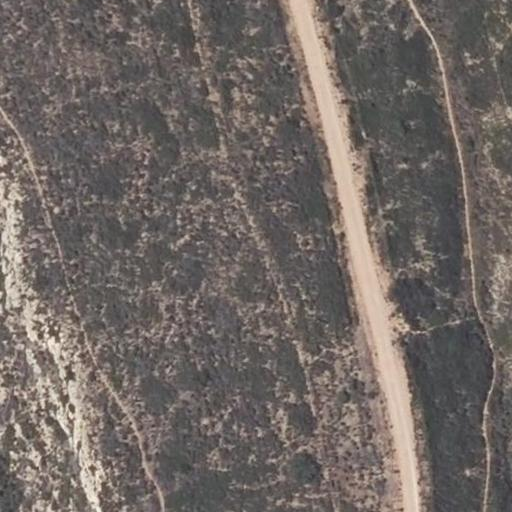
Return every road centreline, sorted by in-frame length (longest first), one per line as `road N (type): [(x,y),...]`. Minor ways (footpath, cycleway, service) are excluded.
road 1 (track): [(337,511),(283,298),(236,206),(194,0)]
road 2 (track): [(300,0),(334,128),(360,278),(396,397),(405,511)]
